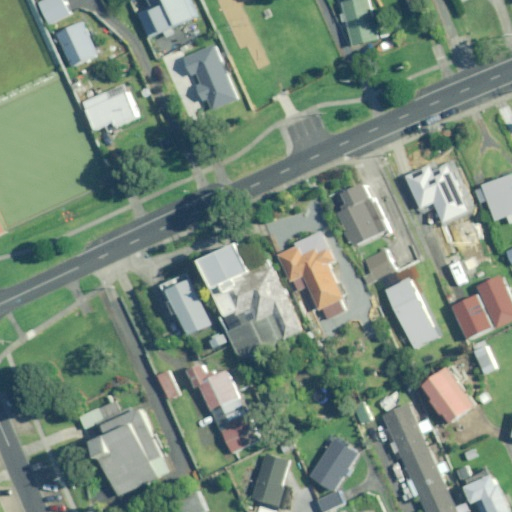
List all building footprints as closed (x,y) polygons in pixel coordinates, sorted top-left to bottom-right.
[(73,13),(66,0),(46,0),(42,2),(52,23),(73,13)] [(171,0),(172,2),(158,8),(168,32),(182,26),(201,17),(193,0),(171,0)] [(348,10),(343,12),(345,22),(350,20),(356,44),(382,38),(372,0),(358,0),(346,3),(348,10)] [(160,35),(148,10),(142,12),(154,38),(160,35)] [(101,54),(86,21),(60,34),(75,66),(101,54)] [(244,97),(217,43),(187,57),(214,112),(244,97)] [(142,116),(129,84),(87,102),(99,130),(118,121),(120,126),(142,116)] [(166,92),(155,97),(171,135),(182,131),(166,92)] [(511,175),(477,188),(482,203),(490,200),(497,220),(509,216),(511,223),(511,175)] [(392,234),(369,184),(346,195),(351,206),(342,211),(359,249),(392,234)] [(458,223),(455,216),(432,227),(446,258),(460,251),(469,272),(495,260),(474,215),(458,223)] [(297,279),(311,310),(322,305),(324,310),(350,298),(334,263),(341,260),(329,234),(283,254),(295,280),(297,279)] [(258,272),(245,243),(207,260),(220,289),(218,291),(230,317),(227,319),(247,363),(280,348),(278,343),(307,330),(276,264),(258,272)] [(399,270),(383,278),(417,349),(443,336),(409,265),(399,270)] [(214,324),(193,279),(165,291),(169,299),(174,297),(191,335),(214,324)] [(499,327),(484,294),(457,307),(472,339),(499,327)] [(500,368),(487,340),(475,346),(488,373),(500,368)] [(215,378),(207,361),(190,370),(199,387),(203,385),(237,453),(266,438),(232,369),(215,378)] [(481,404),(453,367),(428,386),(438,399),(435,401),(453,425),(481,404)] [(184,393),(174,370),(161,375),(171,398),(184,393)] [(373,418),(364,401),(354,407),(363,424),(373,418)] [(170,468),(143,406),(121,416),(116,403),(85,416),(117,491),(170,468)] [(464,511),(447,474),(452,472),(448,462),(441,465),(426,433),(435,429),(430,418),(422,422),(413,403),(385,416),(397,441),(393,443),(398,454),(402,452),(414,478),(410,480),(418,496),(422,494),(430,511),(464,511)] [(363,453),(339,436),(312,475),(336,492),(363,453)] [(296,459),(270,451),(256,497),(282,505),(296,459)] [(493,477),(490,470),(468,481),(482,511),(511,511),(511,498),(500,474),(493,477)]
